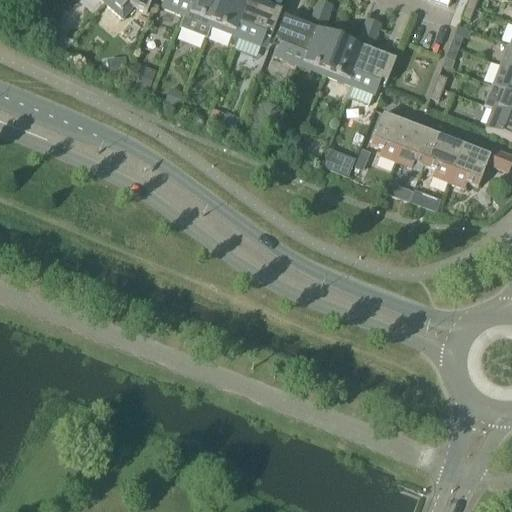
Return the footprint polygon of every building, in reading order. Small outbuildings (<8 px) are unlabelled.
[(153,0),(102,0),(100,3),(104,7),(122,23),(133,11),(147,17),(153,0)] [(164,0),(160,12),(182,20),(187,22),(196,0),(164,0)] [(178,32),(206,42),(210,31),(221,0),(196,0),(187,22),(182,20),(178,32)] [(221,0),(210,31),(232,40),(246,2),(242,0),(221,0)] [(473,0),(468,0),(465,10),(474,13),(478,2),(473,0)] [(232,40),(237,42),(260,51),(266,36),(272,38),(281,15),(246,2),(232,40)] [(331,9),(318,4),(310,24),(317,27),(323,30),(331,9)] [(41,10),(30,23),(38,35),(42,31),(50,22),(52,20),(41,10)] [(465,10),(460,22),(469,25),(474,13),(465,10)] [(274,60),(295,69),(301,71),(315,33),(283,20),(274,43),(280,45),(274,60)] [(42,31),(49,38),(57,29),(50,22),(42,31)] [(367,23),(358,43),(362,44),(372,48),(380,28),(367,23)] [(324,80),(338,42),(315,33),(301,71),(324,80)] [(454,39),(449,50),(458,53),(462,42),(454,39)] [(338,42),(324,80),(345,88),(360,50),(338,42)] [(499,69),(511,74),(511,51),(509,50),(507,49),(499,69)] [(380,84),(386,87),(395,64),(360,50),(345,88),(351,91),(346,102),(366,110),(371,98),(374,100),(380,84)] [(458,53),(449,50),(445,62),(453,65),(458,53)] [(511,74),(499,69),(491,90),(511,97),(511,74)] [(434,90),(442,94),(447,82),(438,79),(434,90)] [(140,80),(135,91),(146,96),(151,85),(140,80)] [(442,94),(434,90),(429,102),(438,105),(442,94)] [(483,110),(493,113),(511,120),(511,97),(491,90),(483,110)] [(170,93),(166,106),(177,110),(181,97),(170,93)] [(215,109),(211,119),(221,123),(225,113),(215,109)] [(484,134),(511,145),(511,120),(493,113),(484,134)] [(395,167),(409,129),(382,118),(370,149),(381,154),(378,160),(395,167)] [(409,129),(395,167),(411,173),(413,166),(424,170),(436,139),(409,129)] [(448,187),(462,149),(436,139),(424,170),(434,174),(431,181),(448,187)] [(288,140),(285,149),(296,154),(299,144),(288,140)] [(299,144),(296,154),(307,158),(310,149),(299,144)] [(462,149),(448,187),(464,193),(466,187),(477,191),(486,168),(508,177),(511,165),(511,161),(491,153),(489,159),(462,149)] [(353,172),(362,176),(369,157),(361,154),(353,172)] [(347,162),(340,179),(344,180),(347,181),(354,165),(347,162)] [(387,186),(383,196),(409,207),(413,197),(387,186)] [(410,207),(422,211),(426,202),(414,197),(410,207)]
